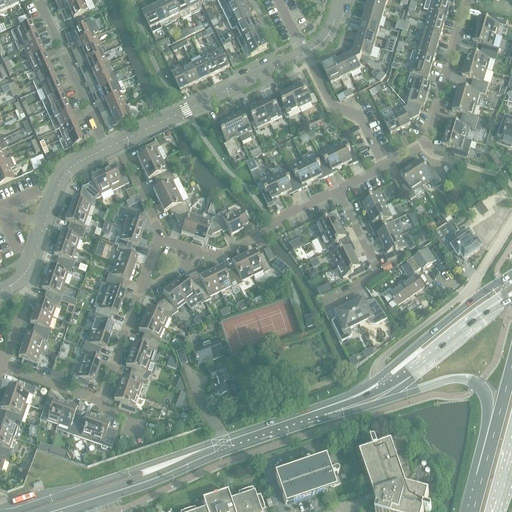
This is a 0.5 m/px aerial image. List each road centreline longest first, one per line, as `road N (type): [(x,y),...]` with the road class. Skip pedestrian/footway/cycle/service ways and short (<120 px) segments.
road 1 (secondary): [(213,445),(0,510)]
road 2 (primary): [(313,411),(357,408),(466,379),(486,395),(489,432)]
road 3 (residential): [(118,143),(302,51)]
road 4 (residential): [(162,239),(216,258),(337,191)]
road 5 (secondary): [(49,511),(213,445)]
road 6 (residential): [(101,402),(162,239)]
road 7 (residential): [(37,0),(106,148)]
road 8 (residential): [(414,148),(423,142),(469,0)]
road 9 (secondary): [(384,380),(405,374),(511,292)]
road 10 (residential): [(327,303),(377,272),(337,191)]
road 11 (residential): [(381,166),(359,120),(328,106),(302,51)]
road 12 (unclassified): [(471,288),(383,356),(384,380)]
